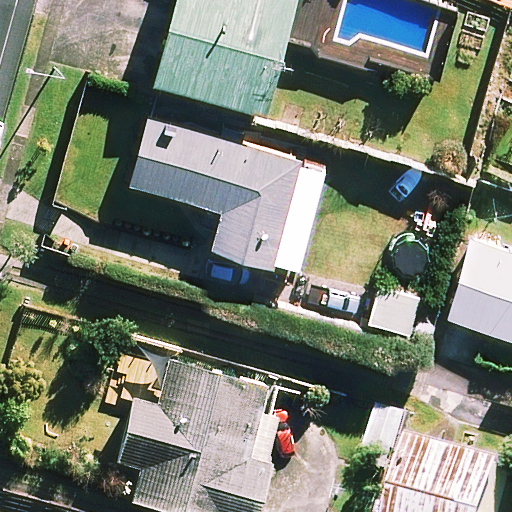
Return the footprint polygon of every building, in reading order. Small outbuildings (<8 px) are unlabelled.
[(326,0),(176,0),(154,83),(264,113),(289,22),(318,30),(326,0)] [(439,11),(401,0),(334,0),(318,56),(343,64),(352,35),(425,57),(439,11)] [(326,167),(148,114),(127,183),(223,212),(212,248),(294,273),(326,167)] [(511,255),(470,243),(447,320),(511,339),(511,255)] [(417,299),(380,289),(371,324),(408,334),(417,299)] [(275,396),(116,353),(103,400),(129,407),(113,466),(136,472),(125,510),(133,511),(250,511),(262,469),(256,467),(275,396)] [(408,417),(382,410),(369,458),(395,465),(408,417)] [(504,511),(511,485),(511,471),(419,446),(401,511),(504,511)]
